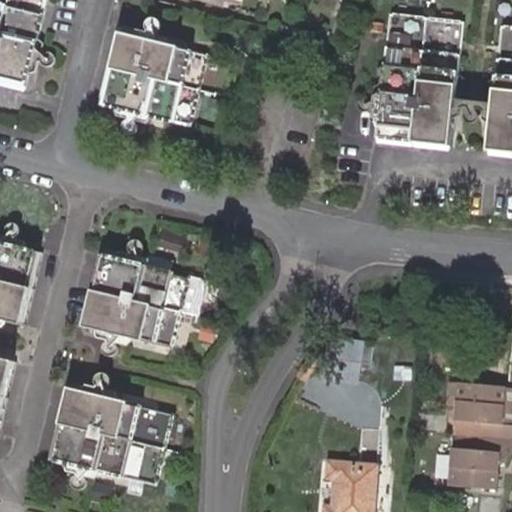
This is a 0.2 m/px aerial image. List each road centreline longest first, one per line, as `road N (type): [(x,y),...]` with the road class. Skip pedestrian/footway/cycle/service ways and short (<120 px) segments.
road 1 (residential): [(0,468),(20,452),(86,174)]
road 2 (residential): [(306,226),(292,274),(230,362),(221,400),(222,511)]
road 3 (residential): [(227,511),(256,408),(330,284),(348,235)]
road 4 (residential): [(306,226),(86,174)]
road 5 (residential): [(375,241),(383,170),(391,162),(511,170)]
road 6 (residential): [(57,165),(102,0)]
road 7 (residential): [(511,261),(375,241)]
